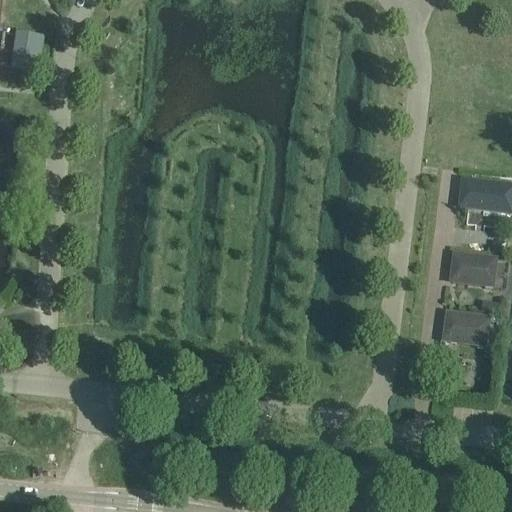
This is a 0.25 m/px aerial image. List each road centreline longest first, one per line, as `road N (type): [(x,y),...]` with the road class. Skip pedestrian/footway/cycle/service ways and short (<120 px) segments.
road 1 (residential): [(511,440),(0,382)]
road 2 (tertiary): [(208,511),(0,490)]
